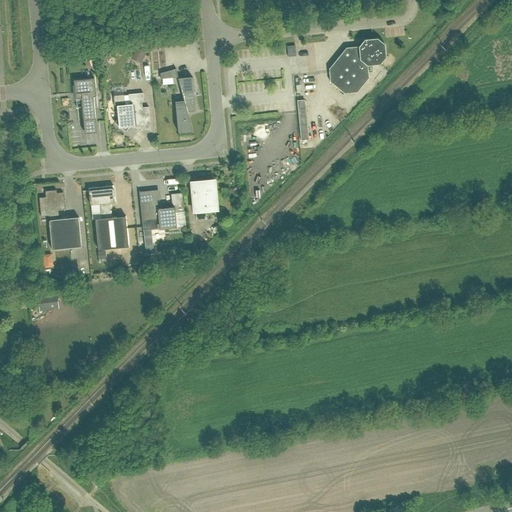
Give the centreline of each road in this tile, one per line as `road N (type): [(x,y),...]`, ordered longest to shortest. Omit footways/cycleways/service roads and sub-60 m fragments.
road 1 (unclassified): [(211,38),(219,143),(209,153),(55,166),(44,89)]
road 2 (unclassified): [(211,38),(398,20),(412,0)]
